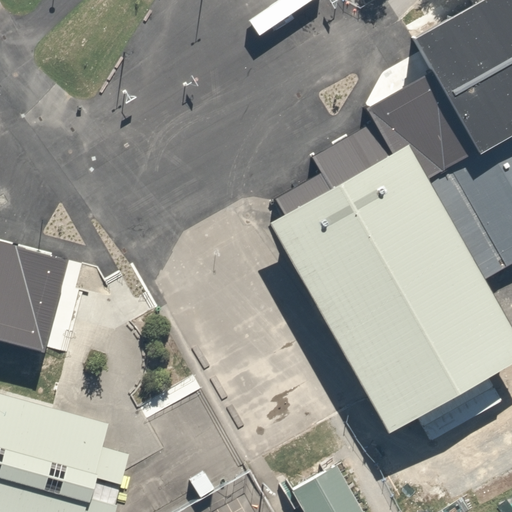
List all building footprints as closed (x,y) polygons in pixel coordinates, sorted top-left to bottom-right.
[(160,0),(167,0),(180,21),(216,0),(0,0),(0,86),(20,120),(97,75),(80,46),(160,0)] [(511,0),(387,0),(339,26),(402,142),(511,82),(511,0)] [(348,168),(407,275),(511,215),(511,82),(402,142),(348,168)] [(186,204),(247,173),(212,111),(152,145),(186,204)] [(304,416),(443,339),(407,275),(348,168),(326,129),(247,173),(186,204),(304,416)] [(6,195),(18,218),(30,212),(41,234),(45,232),(54,249),(100,224),(68,163),(6,195)] [(0,196),(0,248),(24,234),(0,196)] [(0,511),(38,511),(54,448),(30,442),(34,418),(0,410),(0,511)]
